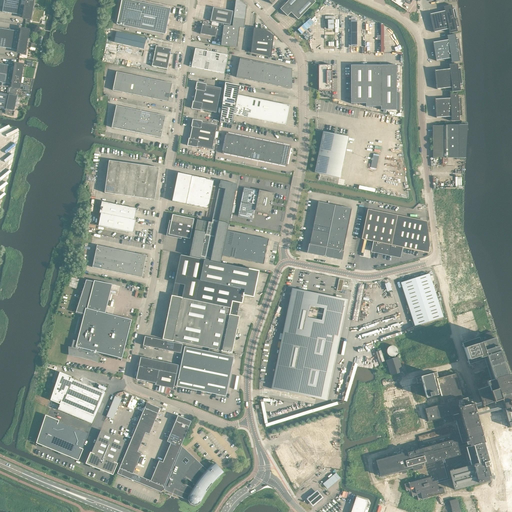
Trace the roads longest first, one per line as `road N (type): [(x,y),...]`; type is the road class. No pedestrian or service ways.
road 1 (unclassified): [(194,0),(156,267),(129,380),(230,425),(250,420)]
road 2 (unclassified): [(285,261),(302,150),(300,60),(245,0)]
road 3 (unclassified): [(439,258),(421,39),(377,4)]
road 4 (unclassified): [(503,511),(439,258)]
road 5 (unclassified): [(250,420),(247,357),(285,261)]
road 6 (unclassified): [(285,261),(369,275),(439,258)]
road 7 (unknown): [(347,327),(327,395),(246,390)]
road 8 (unknown): [(358,124),(353,172),(363,181),(380,175),(385,135),(370,125)]
road 9 (secondary): [(118,511),(0,462)]
